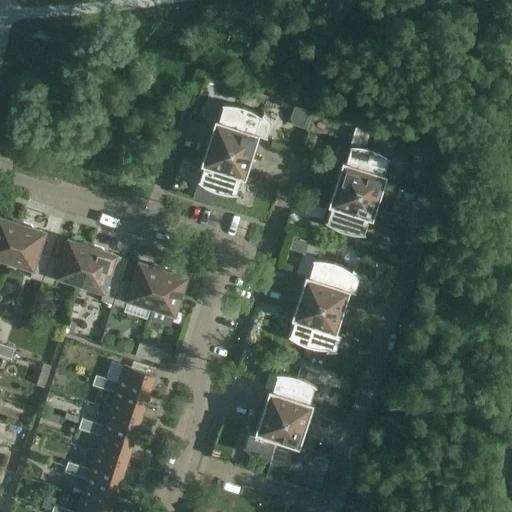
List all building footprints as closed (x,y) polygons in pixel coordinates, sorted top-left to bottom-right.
[(229,148),(243,107),(240,106),(233,104),(227,104),(222,104),(222,105),(223,105),(218,120),(215,119),(214,121),(217,122),(214,129),(212,128),(207,141),(229,148)] [(267,137),(272,121),(272,120),(263,111),(259,115),(257,113),(251,110),(243,107),(229,148),(252,155),(256,142),(253,141),(255,135),(258,135),(259,134),(267,137)] [(288,157),(291,142),(272,138),(268,153),(288,157)] [(216,190),(229,148),(207,141),(203,154),(206,155),(204,162),(201,161),(200,163),(204,165),(199,179),(198,179),(197,180),(202,183),(208,187),(216,190)] [(357,189),(370,148),(367,147),(361,145),(355,145),(349,145),(339,142),(334,157),(332,157),(332,158),(342,161),(341,162),(344,163),(342,170),(339,169),(335,182),(357,189)] [(252,155),(229,148),(216,190),(219,191),(226,192),(232,193),(237,193),(254,198),(260,180),(242,174),(245,168),(248,169),(252,155)] [(357,189),(379,197),(384,183),(381,182),(383,176),(386,177),(386,174),(383,173),(388,158),(389,159),(389,158),(384,154),(379,151),(370,148),(357,189)] [(305,215),(325,221),(330,225),(335,228),(344,231),(357,189),(335,182),(328,203),(311,198),(305,215)] [(357,189),(344,231),(347,232),(353,233),(359,234),(365,234),(365,233),(364,233),(368,218),(372,219),(373,217),(370,216),(372,209),(375,210),(379,197),(357,189)] [(0,258),(9,261),(22,222),(13,219),(8,220),(0,217),(0,258)] [(29,277),(42,281),(49,257),(37,253),(44,231),(33,228),(30,225),(22,222),(9,261),(32,268),(29,277)] [(49,257),(42,281),(54,285),(57,276),(80,284),(92,245),(83,242),(79,243),(68,239),(61,261),(49,257)] [(100,300),(112,304),(120,280),(108,276),(115,254),(104,251),(101,247),(92,245),(80,284),(103,291),(100,300)] [(305,284),(302,283),(298,296),(320,304),(334,262),(330,261),(324,260),(318,259),(312,259),(312,260),(314,260),(309,275),(305,274),(304,276),(307,277),(305,284)] [(127,299),(151,307),(163,267),(154,264),(150,266),(139,262),(132,284),(120,280),(112,304),(125,308),(127,299)] [(320,304),(343,311),(347,297),(344,296),(346,290),(349,291),(349,289),(354,291),(359,275),(360,276),(361,275),(353,269),(351,271),(348,268),(342,265),(336,263),(334,262),(320,304)] [(163,267),(151,307),(174,314),(186,277),(175,274),(172,270),(163,267)] [(290,335),(289,334),(288,335),(293,339),(299,342),(307,345),(320,304),(298,296),(294,310),(297,311),(294,317),(292,316),(291,319),(294,320),(290,335)] [(335,323),(338,324),(343,311),(320,304),(307,345),(310,346),(316,347),(323,348),(326,348),(326,351),(337,351),(337,349),(335,349),(340,333),(336,332),(336,331),(333,330),(335,323)] [(68,321),(64,333),(71,335),(75,323),(68,321)] [(114,348),(130,354),(133,342),(118,337),(114,348)] [(135,355),(158,363),(162,350),(139,343),(135,355)] [(14,348),(6,346),(2,356),(11,359),(14,348)] [(116,387),(147,397),(154,375),(123,364),(116,387)] [(266,397),(261,411),(284,418),(297,376),(288,374),(282,373),(276,373),(276,374),(277,374),(272,389),(268,388),(268,391),(271,392),(268,398),(266,397)] [(100,388),(104,377),(95,375),(92,385),(100,388)] [(297,376),(284,418),(306,425),(310,412),(307,411),(309,404),(312,405),(313,402),(309,401),(314,386),(315,387),(316,386),(311,383),(306,380),(300,377),(297,376)] [(112,380),(104,377),(100,388),(108,390),(112,380)] [(116,387),(109,409),(140,419),(147,397),(116,387)] [(133,440),(140,419),(109,409),(102,430),(133,440)] [(254,451),(256,453),(261,456),(267,458),(270,459),(284,418),(261,411),(257,424),(260,425),(258,432),(255,431),(254,432),(249,430),(244,446),(243,445),(242,446),(251,454),(254,451)] [(28,440),(32,422),(15,418),(11,436),(28,440)] [(86,431),(90,420),(81,418),(78,428),(86,431)] [(279,462),(285,462),(288,462),(288,466),(301,465),(301,464),(300,464),(305,448),(299,446),(299,445),(297,444),(299,437),(302,438),(306,425),(284,418),(270,459),(279,462)] [(98,423),(90,420),(86,431),(94,433),(98,423)] [(102,430),(95,452),(126,462),(133,440),(102,430)] [(216,445),(212,455),(219,457),(223,447),(216,445)] [(95,452),(88,474),(119,484),(126,462),(95,452)] [(72,474),(76,464),(67,461),(64,472),(72,474)] [(84,466),(76,464),(72,474),(80,477),(84,466)] [(81,495),(112,505),(119,484),(88,474),(81,495)] [(81,495),(75,511),(110,511),(112,505),(81,495)]
